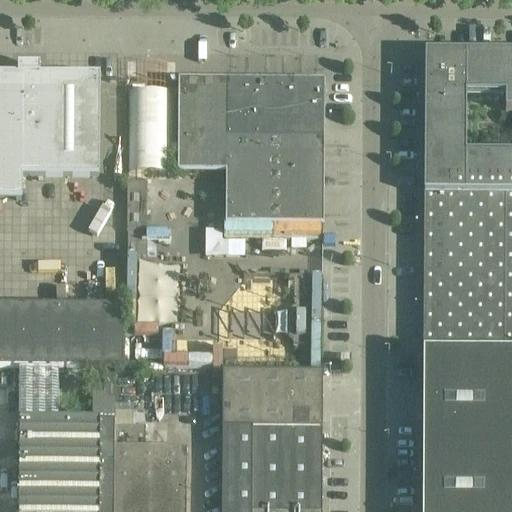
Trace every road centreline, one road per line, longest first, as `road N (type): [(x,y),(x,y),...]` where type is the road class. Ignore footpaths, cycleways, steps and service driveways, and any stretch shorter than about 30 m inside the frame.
road 1 (unclassified): [(374,511),(375,21)]
road 2 (unclassified): [(375,21),(0,13)]
road 3 (unclassified): [(511,20),(375,21)]
